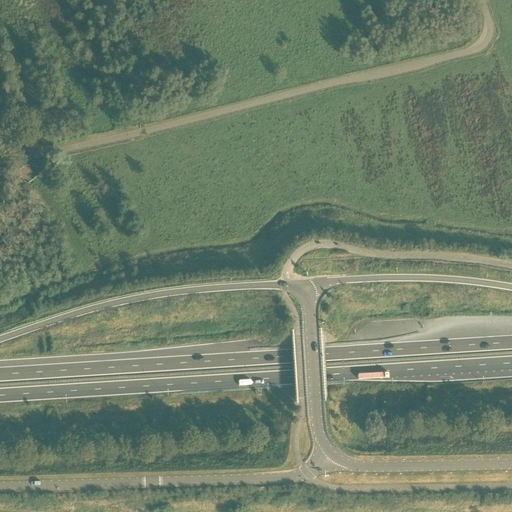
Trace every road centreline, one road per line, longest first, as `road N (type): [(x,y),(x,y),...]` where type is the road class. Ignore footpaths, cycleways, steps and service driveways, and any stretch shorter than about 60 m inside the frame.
road 1 (unclassified): [(480,0),(489,33),(471,51),(19,158),(0,130)]
road 2 (trunk): [(0,395),(511,363)]
road 3 (trunk): [(511,342),(0,374)]
road 4 (tertiary): [(0,487),(278,479),(305,473),(330,454)]
road 5 (trunk): [(308,284),(140,298),(0,339)]
road 6 (trunk): [(511,288),(442,279),(308,284)]
road 7 (tertiary): [(511,465),(361,467),(330,454)]
road 8 (tertiary): [(330,454),(317,426),(308,284)]
